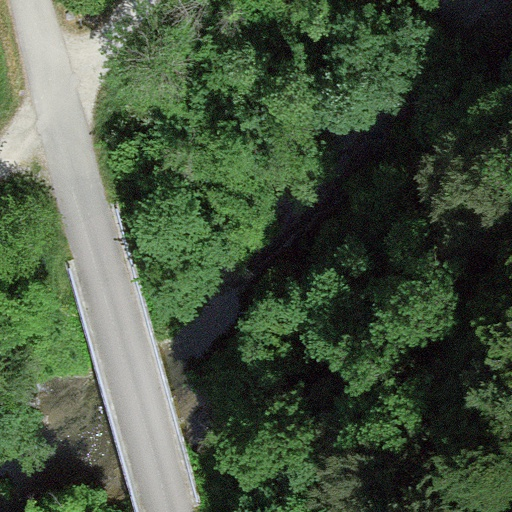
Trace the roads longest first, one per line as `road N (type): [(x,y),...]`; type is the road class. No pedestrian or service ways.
road 1 (track): [(171,511),(93,236)]
road 2 (track): [(47,76),(95,51),(141,0)]
